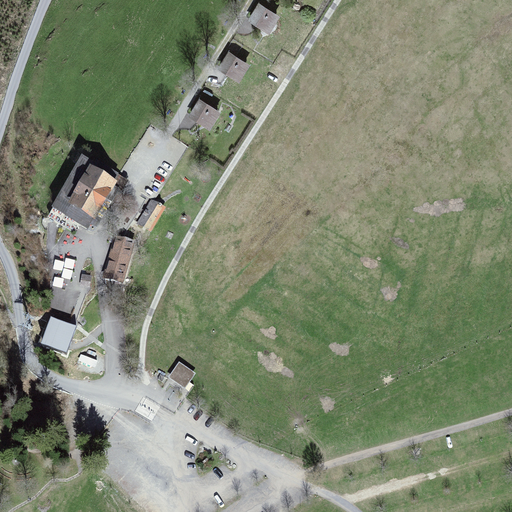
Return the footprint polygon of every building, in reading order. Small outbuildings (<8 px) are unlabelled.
[(269,33),(280,15),(258,2),(248,21),(259,27),(269,33)] [(239,82),(250,64),(229,51),(217,68),(228,75),(239,82)] [(210,129),(221,111),(199,98),(188,116),(198,122),(210,129)] [(116,187),(91,172),(71,207),(95,221),(116,187)] [(151,234),(166,209),(154,202),(151,200),(136,225),(151,234)] [(114,239),(102,281),(123,286),(135,245),(114,239)] [(82,276),(80,288),(90,289),(92,277),(82,276)] [(62,325),(51,321),(41,349),(66,358),(76,330),(62,325)] [(179,363),(169,377),(185,388),(189,382),(195,374),(179,363)] [(113,426),(105,439),(116,446),(124,434),(113,426)]
